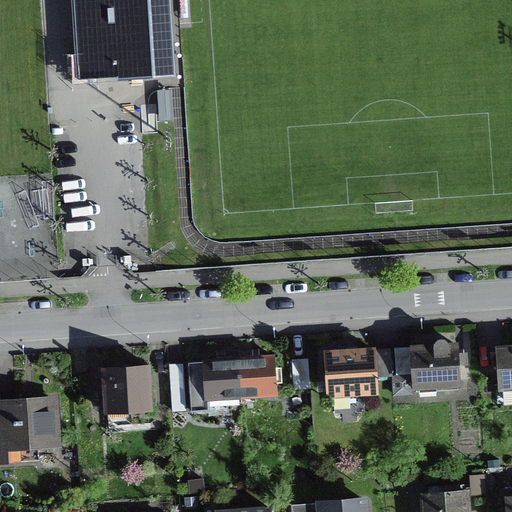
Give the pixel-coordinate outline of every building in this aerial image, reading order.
[(118,81),(117,86),(177,83),(171,0),(72,0),(77,83),(118,81)] [(124,265),(131,265),(131,257),(124,257),(124,259),(121,259),(121,264),(124,264),(124,265)] [(83,268),(90,267),(90,266),(94,266),(93,260),(90,260),(82,260),(83,268)] [(412,395),(461,393),(460,370),(469,369),(468,355),(459,356),(459,346),(449,347),(449,344),(446,341),(443,340),(439,341),(435,345),(435,348),(395,349),(396,376),(412,376),(412,395)] [(511,349),(495,350),(498,396),(503,396),(504,408),(511,407),(511,349)] [(391,379),(390,350),(375,350),(375,353),(324,354),(325,402),(349,401),(349,405),(359,405),(359,400),(378,400),(377,380),(391,379)] [(278,400),(276,357),(238,359),(240,402),(278,400)] [(208,404),(240,402),(238,359),(187,362),(190,415),(209,414),(208,404)] [(311,390),(309,360),(292,361),(294,391),(311,390)] [(184,365),(169,366),(171,413),(186,413),(184,365)] [(105,422),(154,419),(151,366),(102,369),(105,422)] [(413,397),(412,395),(412,376),(396,376),(392,377),(392,397),(413,397)] [(63,452),(59,399),(0,403),(0,467),(38,465),(37,453),(63,452)] [(488,469),(501,468),(501,461),(487,462),(488,469)] [(395,488),(418,485),(417,476),(394,479),(395,488)] [(472,497),(487,496),(485,476),(471,477),(472,497)] [(206,493),(204,480),(188,482),(189,495),(206,493)] [(420,511),(470,511),(470,494),(419,498),(420,511)] [(199,507),(198,498),(185,498),(185,508),(199,507)] [(368,511),(368,500),(315,504),(315,506),(291,507),(291,511),(368,511)]
